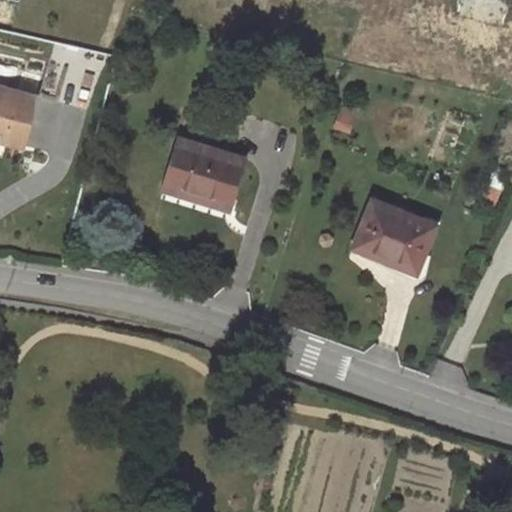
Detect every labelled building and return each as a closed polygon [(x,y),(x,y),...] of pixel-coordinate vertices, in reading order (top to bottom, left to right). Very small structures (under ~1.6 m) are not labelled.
[(489,57),(478,53),(469,73),(494,84),(499,71),(486,66),(489,57)] [(0,140),(21,146),(34,98),(0,88),(0,140)] [(180,138),(166,183),(208,197),(207,203),(227,210),(242,159),(180,138)] [(166,183),(163,189),(207,203),(208,197),(166,183)] [(489,186),(482,201),(495,207),(501,191),(489,186)] [(372,200),(352,247),(373,256),(375,250),(416,267),(434,226),(372,200)] [(317,209),(317,233),(332,233),(333,211),(317,209)] [(375,250),(373,256),(414,272),(416,267),(375,250)]
